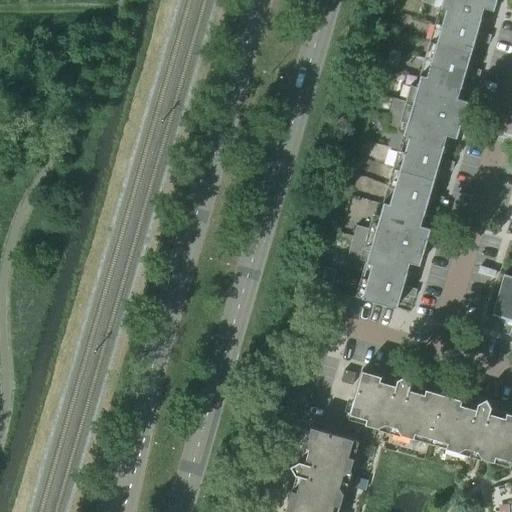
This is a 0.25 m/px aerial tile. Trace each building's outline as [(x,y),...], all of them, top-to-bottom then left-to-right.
[(422,0),(422,1),(440,6),(440,5),(480,17),(490,20),(495,0),(422,0)] [(480,17),(440,5),(440,6),(412,103),(393,97),(385,128),(403,133),(443,145),(453,147),(470,88),(460,86),(464,74),(466,66),(474,38),(476,30),(480,17)] [(490,34),(476,30),(474,38),(488,42),(490,34)] [(480,70),(466,66),(464,74),(478,78),(480,70)] [(443,145),(403,133),(375,229),(356,224),(347,255),(366,261),(356,295),(396,307),(400,292),(402,284),(406,272),(416,274),(433,215),(423,212),(427,200),(429,192),(437,165),(439,157),(443,145)] [(453,161),(439,157),(437,165),(451,169),(453,161)] [(443,196),(429,192),(427,200),(441,204),(443,196)] [(511,312),(511,275),(503,273),(492,314),(506,318),(510,319),(511,312)] [(416,288),(402,284),(400,292),(414,296),(416,288)] [(511,319),(510,319),(506,318),(502,332),(510,334),(511,327),(511,319)] [(353,384),(357,372),(344,369),(341,381),(353,384)] [(431,436),(444,393),(426,388),(424,393),(409,388),(411,383),(409,379),(400,376),(396,378),(395,384),(380,380),(382,375),(363,369),(350,412),(367,417),(365,423),(414,438),(416,432),(431,436)] [(462,399),(444,393),(431,436),(448,441),(446,447),(494,461),(496,455),(511,459),(511,413),(506,411),(505,416),(490,412),(492,405),(490,402),(481,400),(478,401),(476,408),(461,403),(462,399)] [(292,489),(286,507),(302,511),(332,511),(335,504),(340,505),(354,457),(349,455),(354,438),(311,426),(305,445),(310,447),(305,461),(300,459),(296,462),(294,469),(295,473),(301,475),(297,490),(292,489)]
